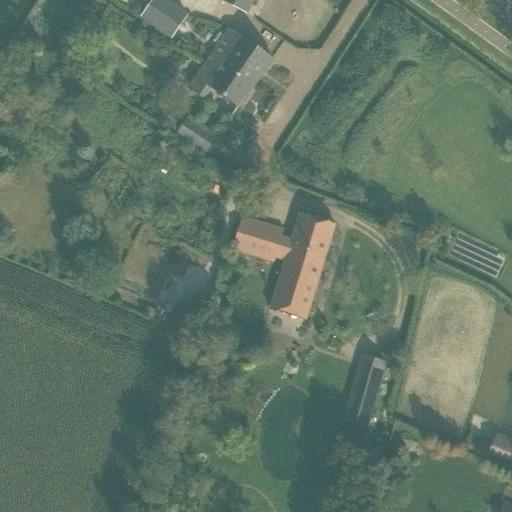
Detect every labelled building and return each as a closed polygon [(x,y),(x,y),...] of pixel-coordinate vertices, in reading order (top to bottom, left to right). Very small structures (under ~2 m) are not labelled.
[(152,0),(141,17),(171,38),(186,16),(163,0),(152,0)] [(221,0),(243,11),(248,0),(221,0)] [(219,66),(251,88),(271,58),(228,29),(202,66),(213,74),(219,66)] [(237,107),(251,88),(219,66),(213,74),(202,66),(187,88),(205,101),(213,90),(237,107)] [(172,118),(166,126),(177,133),(206,153),(215,140),(186,120),(183,126),(172,118)] [(235,237),(231,249),(272,262),(278,263),(279,260),(285,262),(270,309),(305,320),(327,244),(333,225),(299,214),(291,241),(280,238),(282,230),(241,217),(235,237)] [(175,330),(195,337),(202,316),(183,310),(175,330)] [(245,334),(242,340),(243,346),(248,349),(254,348),(258,343),(256,337),(251,333),(245,334)] [(354,378),(348,397),(373,404),(379,385),(354,378)] [(511,443),(498,437),(488,461),(511,471),(511,443)] [(511,511),(511,504),(498,502),(495,511),(511,511)]
